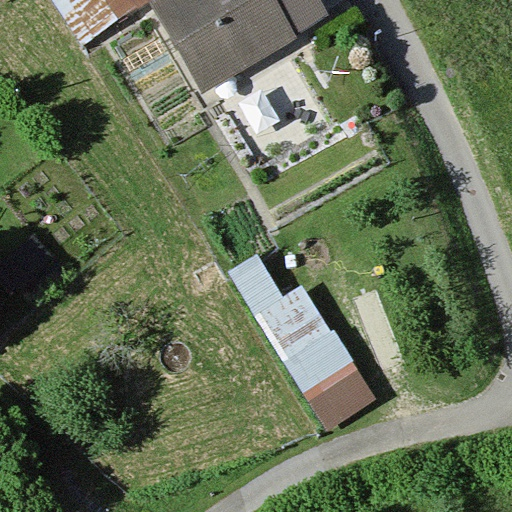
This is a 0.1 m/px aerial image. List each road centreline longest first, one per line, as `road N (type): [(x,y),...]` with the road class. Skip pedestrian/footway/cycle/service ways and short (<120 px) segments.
road 1 (residential): [(382,0),(480,193),(511,293)]
road 2 (residential): [(511,405),(352,452),(251,511)]
